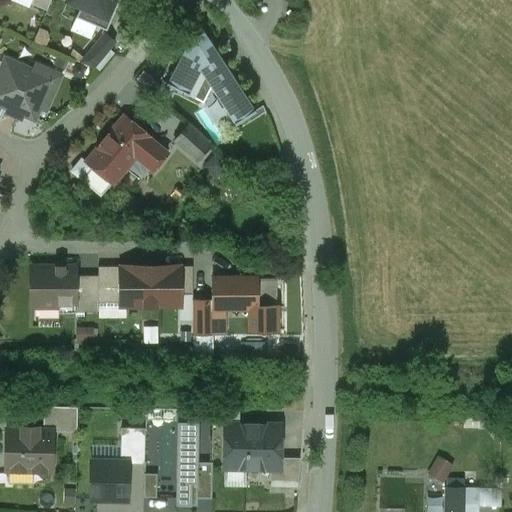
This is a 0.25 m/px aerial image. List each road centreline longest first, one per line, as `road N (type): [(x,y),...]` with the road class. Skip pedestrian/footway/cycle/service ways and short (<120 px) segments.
road 1 (residential): [(319,511),(328,381),(319,224),(301,142),(221,0)]
road 2 (residential): [(37,159),(136,60),(178,0)]
road 3 (residential): [(206,250),(26,245),(6,237)]
